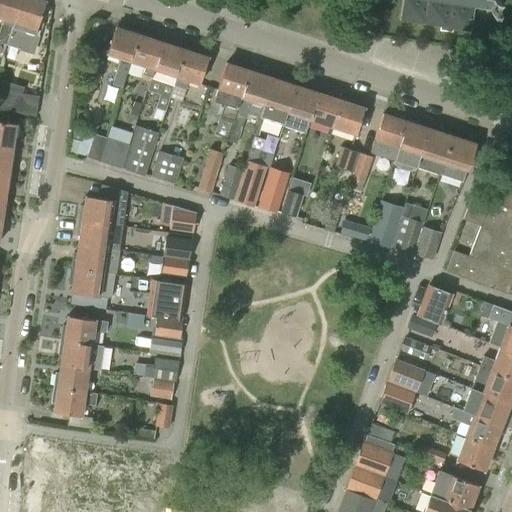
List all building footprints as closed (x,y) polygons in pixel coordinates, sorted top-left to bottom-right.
[(0,0),(0,17),(2,18),(0,25),(0,42),(5,44),(18,0),(0,0)] [(37,23),(44,1),(41,0),(18,0),(5,44),(31,53),(40,24),(37,23)] [(401,0),(399,20),(469,31),(473,7),(489,10),(490,13),(494,14),(496,11),(495,4),(497,0),(492,0),(491,0),(401,0)] [(114,27),(106,54),(119,58),(111,84),(121,87),(129,61),(139,32),(124,27),(123,30),(114,27)] [(139,78),(148,81),(149,78),(152,69),(161,42),(152,39),(153,36),(139,32),(129,61),(143,66),(139,78)] [(172,85),(175,76),(184,46),(170,42),(169,45),(161,42),(152,69),(149,78),(172,85)] [(198,84),(207,57),(198,54),(199,51),(184,46),(175,76),(172,85),(168,97),(180,101),(187,80),(198,84)] [(234,66),(225,63),(212,101),(223,104),(213,134),(226,138),(249,67),(235,63),(234,66)] [(262,104),(271,78),(263,75),(264,72),(249,67),(226,138),(225,141),(236,144),(244,118),(246,119),(251,101),(262,104)] [(281,125),(295,82),(280,77),(279,80),(271,78),(262,104),(258,117),(281,125)] [(308,119),(317,92),(308,90),(309,87),(295,82),(281,125),(304,132),(308,119)] [(0,109),(18,112),(20,94),(0,91),(0,109)] [(331,127),(340,97),(326,92),(325,95),(317,92),(308,119),(331,127)] [(354,134),(363,107),(354,105),(355,102),(340,97),(331,127),(354,134)] [(137,116),(140,104),(133,102),(130,114),(137,116)] [(396,148),(406,118),(391,113),(390,116),(381,114),(369,152),(382,156),(386,144),(396,148)] [(420,123),(406,118),(396,148),(391,163),(395,164),(396,166),(399,168),(406,170),(409,171),(413,169),(414,170),(415,167),(428,128),(419,126),(420,123)] [(15,124),(0,121),(0,146),(11,148),(15,124)] [(127,145),(120,167),(144,174),(157,132),(134,125),(131,136),(130,136),(127,145)] [(438,175),(452,133),(437,128),(436,131),(428,128),(415,167),(438,175)] [(466,137),(452,133),(438,175),(461,182),(474,143),(465,140),(466,137)] [(104,138),(92,134),(85,157),(97,160),(104,138)] [(127,145),(104,138),(97,160),(120,168),(127,145)] [(0,170),(11,172),(13,157),(10,157),(11,148),(0,146),(0,170)] [(266,161),(269,151),(249,146),(246,156),(266,161)] [(352,172),(359,153),(340,146),(333,166),(352,172)] [(221,153),(209,149),(197,188),(209,191),(221,153)] [(181,158),(157,151),(150,176),(174,183),(181,158)] [(359,153),(352,172),(350,179),(363,183),(371,157),(359,153)] [(233,200),(253,207),(266,166),(245,160),(233,200)] [(241,169),(228,165),(218,194),(232,198),(241,169)] [(0,195),(4,196),(5,187),(8,188),(11,172),(0,170),(0,195)] [(511,175),(501,171),(501,170),(500,170),(487,204),(470,198),(462,219),(479,225),(467,256),(453,250),(445,270),(507,294),(511,281),(511,175)] [(258,208),(278,210),(282,183),(262,180),(258,208)] [(77,220),(121,226),(126,192),(100,184),(98,198),(84,196),(82,205),(80,205),(77,220)] [(294,219),(302,195),(286,190),(278,214),(294,219)] [(380,200),(366,241),(389,248),(390,245),(402,207),(380,200)] [(168,229),(192,232),(194,211),(172,205),(168,229)] [(420,222),(407,218),(397,248),(411,252),(420,222)] [(323,229),(333,232),(336,221),(326,219),(323,229)] [(121,226),(77,220),(75,235),(78,236),(77,244),(118,250),(121,226)] [(414,253),(431,259),(439,234),(422,228),(414,253)] [(162,255),(188,259),(190,242),(164,238),(162,255)] [(118,250),(77,244),(75,253),(72,252),(70,267),(114,274),(115,274),(118,250)] [(164,257),(162,273),(185,277),(187,261),(164,257)] [(70,292),(98,296),(110,298),(114,274),(70,267),(68,282),(71,283),(70,292)] [(153,280),(148,314),(178,319),(183,285),(153,280)] [(439,324),(450,294),(427,285),(416,315),(435,323),(439,324)] [(511,312),(491,304),(486,318),(495,321),(487,343),(498,347),(511,352),(511,312)] [(412,314),(407,328),(430,337),(435,323),(416,315),(412,314)] [(106,322),(66,316),(65,325),(62,325),(60,340),(90,344),(92,330),(105,333),(106,322)] [(155,318),(153,334),(179,338),(181,322),(155,318)] [(424,360),(429,346),(402,336),(397,350),(424,360)] [(103,346),(90,344),(60,340),(57,355),(60,355),(59,364),(87,368),(99,370),(103,346)] [(481,355),(477,365),(511,378),(511,352),(498,347),(493,360),(481,355)] [(153,358),(153,365),(145,364),(143,376),(151,378),(151,377),(174,381),(178,362),(153,358)] [(386,382),(410,392),(414,393),(423,370),(395,359),(386,381),(386,382)] [(87,368),(59,364),(58,373),(55,372),(53,387),(83,392),(87,368)] [(511,378),(477,365),(469,388),(474,390),(481,392),(508,403),(511,393),(511,378)] [(151,380),(149,394),(169,398),(172,384),(151,380)] [(378,404),(402,413),(410,392),(386,382),(378,404)] [(94,406),(95,394),(83,392),(53,387),(50,402),(53,403),(52,412),(80,416),(82,404),(94,406)] [(464,401),(461,410),(461,411),(472,415),(500,425),(508,403),(481,392),(474,390),(469,388),(464,401)] [(155,426),(167,428),(171,405),(158,403),(155,426)] [(454,408),(450,417),(468,424),(463,437),(491,447),(500,425),(472,415),(472,416),(454,408)] [(389,413),(380,409),(376,420),(385,424),(389,413)] [(370,423),(366,434),(388,442),(392,431),(370,423)] [(363,442),(354,466),(384,477),(395,481),(404,458),(393,454),(389,452),(393,444),(388,442),(366,434),(363,442)] [(463,437),(455,460),(482,471),(491,447),(463,437)] [(421,444),(417,455),(441,464),(445,454),(421,444)] [(43,454),(43,455),(53,456),(54,449),(44,448),(43,454)] [(53,456),(52,459),(59,460),(60,450),(54,449),(53,456)] [(60,450),(59,460),(65,461),(67,451),(60,450)] [(73,452),(72,462),(79,463),(80,453),(73,452)] [(100,456),(98,466),(105,467),(107,457),(100,456)] [(126,460),(125,466),(135,468),(136,461),(126,460)] [(354,466),(345,489),(346,490),(372,500),(375,501),(384,477),(354,466)] [(433,482),(445,487),(440,498),(468,509),(477,485),(437,470),(433,482)] [(37,471),(34,511),(55,511),(58,473),(37,471)] [(58,473),(55,511),(74,511),(77,474),(58,473)] [(77,474),(74,511),(95,511),(98,476),(77,474)] [(98,476),(95,511),(115,511),(117,477),(98,476)] [(117,477),(115,511),(136,511),(138,478),(117,477)] [(367,511),(372,500),(346,490),(341,503),(338,511),(340,511),(367,511)] [(466,511),(468,509),(440,498),(429,494),(422,511),(466,511)]
